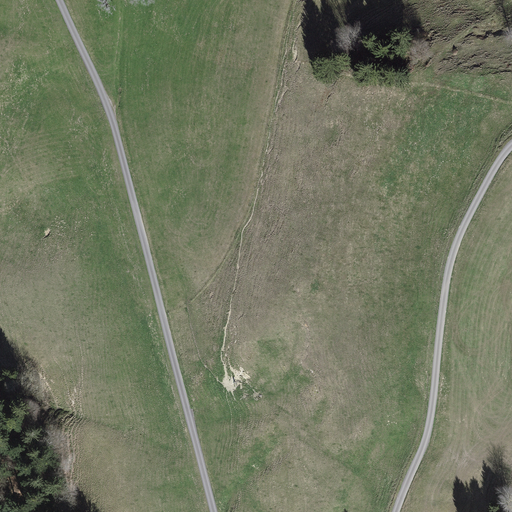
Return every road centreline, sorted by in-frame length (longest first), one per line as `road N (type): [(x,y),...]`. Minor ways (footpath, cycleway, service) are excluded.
road 1 (unclassified): [(214,511),(114,128),(59,0)]
road 2 (unclassified): [(511,144),(455,244),(426,436),(395,511)]
